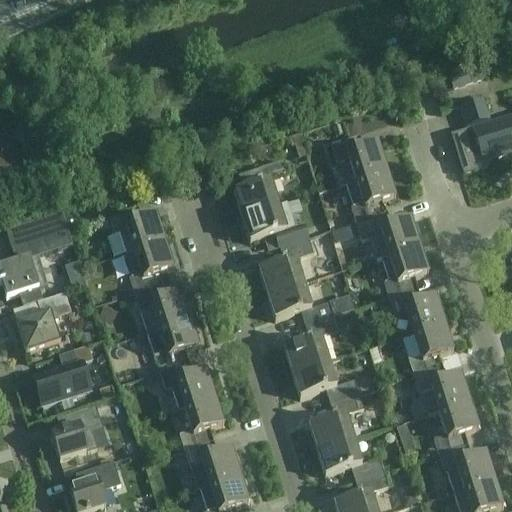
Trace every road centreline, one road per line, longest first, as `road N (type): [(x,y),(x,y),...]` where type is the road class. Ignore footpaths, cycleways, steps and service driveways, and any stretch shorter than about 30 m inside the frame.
road 1 (residential): [(295,511),(199,212)]
road 2 (residential): [(511,417),(461,228)]
road 3 (residential): [(461,228),(408,94)]
road 4 (residential): [(0,384),(42,511)]
